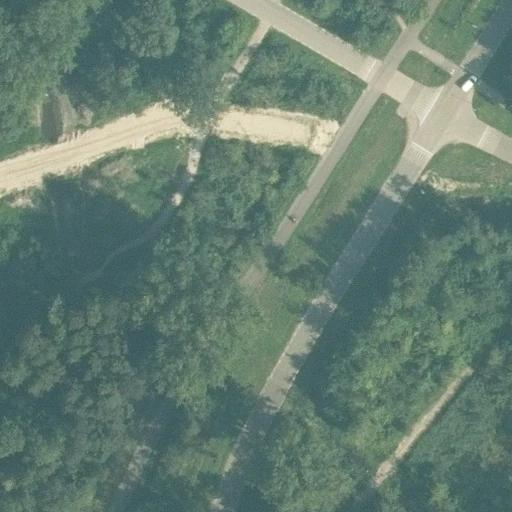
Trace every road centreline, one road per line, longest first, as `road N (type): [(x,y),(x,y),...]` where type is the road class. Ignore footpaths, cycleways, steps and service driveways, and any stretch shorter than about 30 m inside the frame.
road 1 (tertiary): [(220,511),(277,384),(443,114)]
road 2 (unclassified): [(443,114),(268,11)]
road 3 (tertiary): [(443,114),(511,2)]
